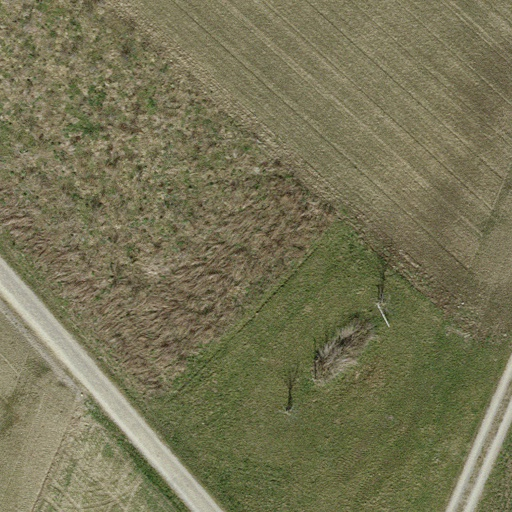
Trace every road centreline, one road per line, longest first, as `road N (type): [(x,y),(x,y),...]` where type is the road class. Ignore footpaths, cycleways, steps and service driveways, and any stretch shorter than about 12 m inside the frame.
road 1 (track): [(0,278),(209,511)]
road 2 (track): [(463,511),(511,397)]
